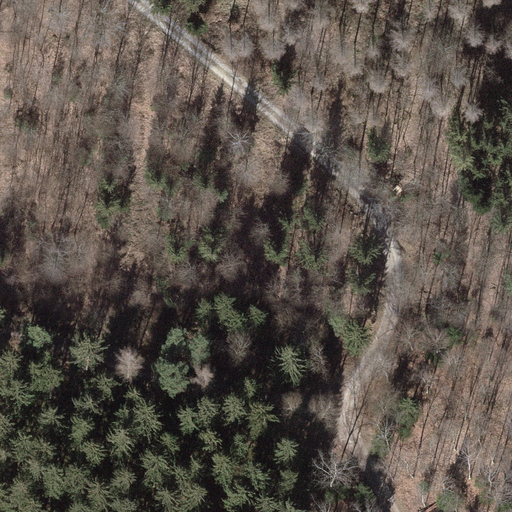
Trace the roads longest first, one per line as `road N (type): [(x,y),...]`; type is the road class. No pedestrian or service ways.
road 1 (track): [(132,0),(331,156),(372,214),(389,250),(397,301),(373,361),(333,397),(387,511)]
road 2 (track): [(0,320),(250,395),(333,397)]
